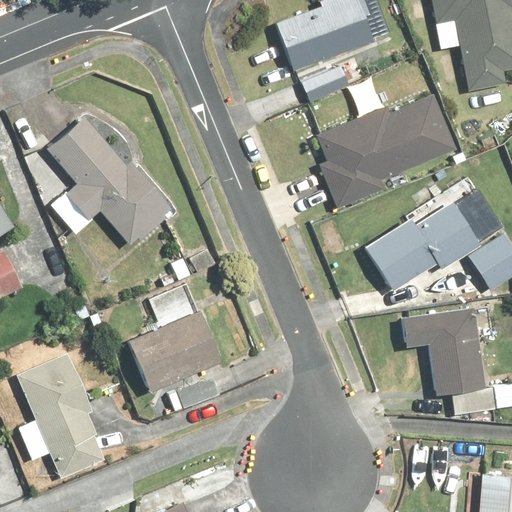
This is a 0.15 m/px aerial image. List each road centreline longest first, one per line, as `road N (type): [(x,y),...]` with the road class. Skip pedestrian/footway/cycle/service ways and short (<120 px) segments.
road 1 (residential): [(166,0),(325,412)]
road 2 (residential): [(31,511),(240,428),(325,412)]
